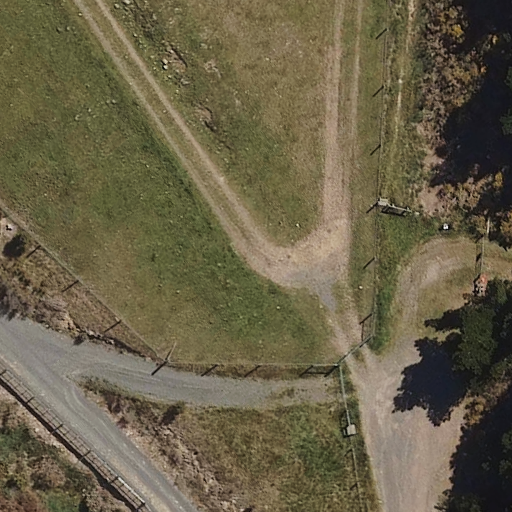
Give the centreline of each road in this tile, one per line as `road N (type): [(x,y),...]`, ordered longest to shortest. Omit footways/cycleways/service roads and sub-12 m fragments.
road 1 (track): [(86,0),(255,248),(405,401)]
road 2 (track): [(405,401),(427,291),(442,268),(459,260),(511,272)]
